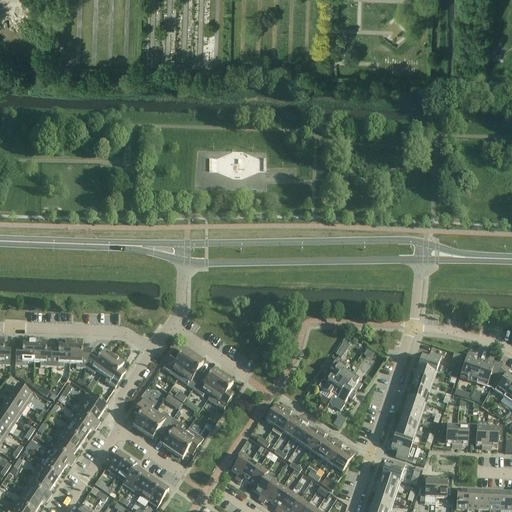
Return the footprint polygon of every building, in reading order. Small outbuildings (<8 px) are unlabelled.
[(0,340),(0,367),(10,367),(10,350),(11,347),(4,347),(4,341),(0,340)] [(15,350),(15,368),(27,368),(27,364),(34,364),(34,342),(22,342),(22,347),(16,347),(15,350)] [(34,342),(34,364),(40,364),(40,369),(51,369),(52,354),(52,348),(46,348),(47,343),(34,342)] [(52,354),(51,369),(63,369),(63,365),(70,366),(70,344),(58,343),(58,349),(52,348),(52,354)] [(70,344),(70,366),(76,366),(76,370),(86,370),(90,356),(93,350),(82,350),(82,344),(70,344)] [(90,356),(86,370),(94,376),(96,372),(102,376),(114,358),(104,351),(101,356),(93,350),(90,356)] [(339,350),(335,356),(341,360),(345,354),(339,350)] [(170,359),(162,371),(172,378),(174,375),(179,379),(181,376),(193,358),(183,351),(179,358),(173,354),(170,359)] [(418,368),(436,374),(441,358),(430,354),(428,360),(421,358),(418,368)] [(452,363),(461,366),(464,358),(454,355),(452,363)] [(467,355),(459,379),(476,385),(483,364),(473,361),(474,357),(467,355)] [(114,358),(102,376),(107,380),(105,383),(115,390),(125,375),(126,373),(121,369),(124,364),(114,358)] [(181,376),(179,379),(184,382),(183,385),(193,391),(200,380),(195,376),(198,372),(203,365),(193,358),(181,376)] [(332,377),(343,384),(351,372),(348,369),(349,367),(341,362),(337,369),(333,367),(330,371),(334,373),(332,377)] [(491,390),(503,366),(494,364),(493,367),(483,364),(476,385),(491,390)] [(503,399),(511,386),(511,377),(507,375),(510,371),(503,366),(491,390),(503,399)] [(436,374),(418,368),(414,379),(432,384),(436,374)] [(210,398),(223,378),(213,372),(205,383),(200,380),(193,391),(202,398),(205,395),(210,398)] [(343,384),(353,391),(355,388),(359,390),(362,386),(358,384),(363,377),(355,372),(354,374),(351,372),(343,384)] [(343,384),(332,377),(330,380),(326,377),(318,388),(330,396),(331,394),(334,396),(343,384)] [(210,398),(207,401),(213,405),(223,412),(231,400),(234,395),(229,391),(233,385),(223,378),(210,398)] [(432,384),(414,379),(411,389),(429,395),(432,384)] [(353,391),(343,384),(334,396),(327,407),(328,407),(329,405),(340,412),(339,414),(339,415),(345,405),(344,405),(348,398),(352,401),(355,397),(351,394),(353,391)] [(511,404),(511,386),(503,399),(511,404)] [(11,396),(27,407),(33,398),(17,387),(12,394),(12,395),(11,396)] [(38,393),(46,398),(49,393),(41,388),(38,393)] [(429,395),(411,389),(408,399),(426,405),(429,395)] [(27,407),(11,396),(10,397),(10,398),(9,399),(5,406),(21,416),(27,407)] [(106,408),(104,406),(89,397),(83,406),(100,417),(106,408)] [(426,405),(408,399),(404,409),(422,415),(426,405)] [(142,434),(146,428),(154,416),(149,413),(153,407),(143,400),(135,412),(140,415),(133,427),(142,434)] [(182,406),(176,402),(172,407),(178,411),(182,406)] [(21,416),(5,406),(0,412),(0,415),(15,425),(21,416)] [(83,406),(77,415),(94,426),(98,429),(100,425),(97,422),(100,417),(83,406)] [(274,428),(287,409),(282,406),(280,410),(276,407),(265,422),(274,428)] [(280,438),(283,434),(293,419),(289,416),(291,412),(287,409),(274,428),(272,432),(280,438)] [(422,415),(404,409),(401,419),(419,425),(422,415)] [(165,432),(168,428),(173,420),(163,414),(159,420),(154,416),(146,428),(142,434),(152,440),(160,429),(165,432)] [(0,428),(9,434),(15,425),(0,415),(0,428)] [(77,415),(71,424),(78,428),(88,435),(91,430),(95,433),(98,429),(94,426),(77,415)] [(291,439),(299,428),(304,421),(299,418),(297,421),(293,419),(283,434),(291,439)] [(397,430),(415,436),(419,425),(401,419),(397,430)] [(172,454),(184,436),(179,433),(183,427),(173,420),(168,428),(165,432),(170,435),(162,447),(172,454)] [(300,445),(310,430),(306,427),(308,424),(304,421),(299,428),(291,439),(300,445)] [(88,435),(78,428),(71,424),(65,433),(82,444),(88,435)] [(439,440),(439,446),(445,446),(451,447),(451,450),(456,450),(457,429),(453,428),(447,428),(447,425),(442,424),(442,428),(441,440),(439,440)] [(457,429),(456,450),(461,451),(461,447),(467,447),(468,442),(471,442),(472,426),(468,426),(468,429),(457,429)] [(486,452),(487,430),(477,430),(477,426),(472,426),(471,442),(475,442),(475,448),(481,448),(481,451),(486,452)] [(487,430),(486,452),(491,452),(491,449),(497,449),(497,443),(502,443),(502,427),(498,427),(497,431),(487,430)] [(0,441),(3,443),(9,434),(0,428),(0,441)] [(308,451),(321,432),(316,429),(314,432),(310,430),(300,445),(308,451)] [(415,436),(397,430),(394,440),(412,446),(415,436)] [(317,456),(327,441),(323,439),(325,435),(321,432),(308,451),(317,456)] [(82,444),(65,433),(59,442),(76,453),(82,444)] [(184,436),(172,454),(182,460),(190,449),(196,452),(203,441),(193,434),(189,440),(184,436)] [(325,462),(338,444),(333,440),(331,444),(327,441),(317,456),(325,462)] [(394,440),(390,450),(397,453),(395,458),(407,462),(412,464),(418,448),(412,446),(394,440)] [(59,442),(53,451),(70,462),(74,465),(77,460),(73,458),(76,453),(59,442)] [(333,468),(344,453),(340,450),(342,447),(338,444),(325,462),(333,468)] [(49,448),(43,457),(64,471),(67,466),(71,469),(74,465),(70,462),(53,451),(49,448)] [(344,453),(333,468),(342,474),(355,455),(350,452),(347,455),(344,453)] [(116,478),(128,461),(119,455),(107,472),(116,478)] [(37,466),(41,469),(58,480),(64,471),(43,457),(37,466)] [(238,482),(250,464),(241,458),(231,473),(237,477),(235,480),(238,482)] [(128,461),(116,478),(124,483),(125,484),(134,469),(135,470),(137,467),(128,461)] [(381,477),(400,483),(405,467),(394,463),(392,469),(385,467),(381,477)] [(249,484),(259,469),(250,464),(238,482),(241,484),(243,481),(249,484)] [(35,478),(52,489),(58,480),(41,469),(35,478)] [(143,475),(135,470),(134,469),(125,484),(124,483),(123,486),(132,492),(143,475)] [(259,469),(249,484),(254,488),(252,492),(255,494),(265,478),(265,479),(268,475),(259,469)] [(6,479),(4,483),(8,486),(10,482),(13,478),(9,475),(6,479)] [(140,498),(151,481),(143,475),(132,492),(140,498)] [(400,483),(381,477),(378,487),(396,493),(400,483)] [(35,478),(29,487),(46,498),(49,501),(52,497),(48,494),(52,489),(35,478)] [(273,484),(265,479),(265,478),(255,494),(260,497),(258,501),(261,503),(273,484)] [(435,500),(436,478),(431,478),(431,481),(425,481),(425,487),(421,487),(420,503),(425,503),(425,499),(435,500)] [(450,504),(451,489),(446,488),(447,483),(440,482),(441,479),(436,478),(435,500),(445,500),(445,504),(450,504)] [(148,503),(160,486),(151,481),(140,498),(148,503)] [(272,505),(282,490),(273,484),(261,503),(264,505),(266,501),(272,505)] [(160,486),(148,503),(157,509),(169,492),(160,486)] [(29,487),(23,496),(40,507),(43,502),(47,505),(49,501),(46,498),(29,487)] [(396,493),(378,487),(375,498),(393,504),(396,493)] [(320,488),(316,494),(325,499),(328,494),(322,490),(320,488)] [(279,511),(291,496),(282,490),(272,505),(277,509),(274,511),(279,511)] [(467,511),(468,494),(457,493),(456,511),(467,511)] [(474,511),(477,511),(478,494),(468,494),(467,511),(474,511)] [(488,511),(489,495),(478,494),(477,511),(488,511)] [(499,511),(500,495),(489,495),(488,511),(499,511)] [(500,495),(499,511),(510,511),(511,495),(500,495)] [(36,511),(40,507),(23,496),(17,505),(27,511),(36,511)] [(291,511),(299,501),(291,496),(279,511),(291,511)] [(389,511),(393,504),(375,498),(371,508),(383,511),(389,511)] [(304,511),(307,507),(299,501),(291,511),(304,511)]
